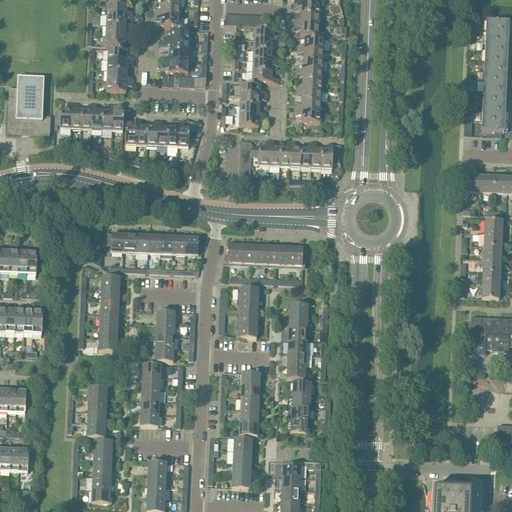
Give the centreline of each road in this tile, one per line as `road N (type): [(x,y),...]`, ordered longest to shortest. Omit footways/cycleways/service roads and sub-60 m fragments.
road 1 (residential): [(196,507),(206,285),(219,213)]
road 2 (tertiary): [(375,467),(378,243)]
road 3 (tertiary): [(364,242),(362,466)]
road 4 (residential): [(191,209),(211,137),(217,0)]
road 5 (tertiary): [(372,0),(361,197)]
road 6 (tertiary): [(382,197),(391,0)]
road 7 (tertiary): [(0,181),(59,174),(191,209)]
road 8 (residential): [(485,511),(480,470),(375,467)]
